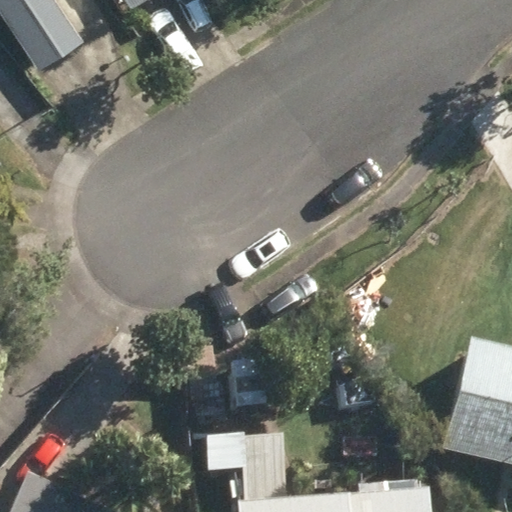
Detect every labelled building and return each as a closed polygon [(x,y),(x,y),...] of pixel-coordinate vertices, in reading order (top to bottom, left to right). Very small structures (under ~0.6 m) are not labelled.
[(0,0),(0,16),(38,72),(83,41),(53,0),(0,0)] [(124,0),(132,11),(148,0),(124,0)] [(444,453),(511,468),(511,351),(470,342),(444,453)] [(235,504),(235,511),(430,511),(430,493),(287,500),(283,437),(240,439),(244,504),(235,504)] [(9,511),(109,511),(25,475),(9,511)]
